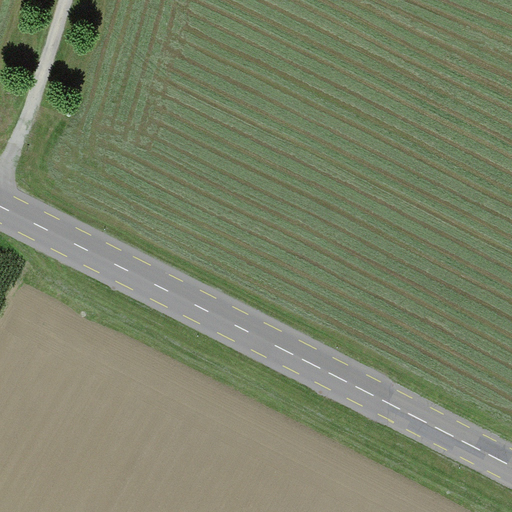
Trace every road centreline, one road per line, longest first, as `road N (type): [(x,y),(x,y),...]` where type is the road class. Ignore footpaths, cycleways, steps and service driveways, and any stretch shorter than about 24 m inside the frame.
road 1 (primary): [(511,465),(0,206)]
road 2 (track): [(65,0),(0,183)]
